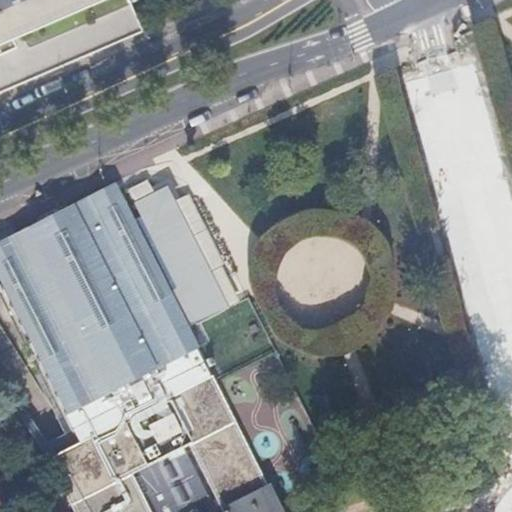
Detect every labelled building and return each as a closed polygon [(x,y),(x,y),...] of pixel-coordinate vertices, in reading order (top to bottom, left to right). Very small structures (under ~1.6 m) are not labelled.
[(0,0),(0,35),(11,31),(30,75),(109,41),(92,0),(0,0)] [(127,0),(92,0),(109,41),(139,28),(127,0)] [(0,88),(30,75),(11,31),(0,35),(0,88)] [(190,331),(113,179),(0,235),(0,274),(76,428),(204,366),(206,364),(190,331)] [(57,455),(50,458),(76,511),(275,511),(204,366),(76,428),(57,455)]
